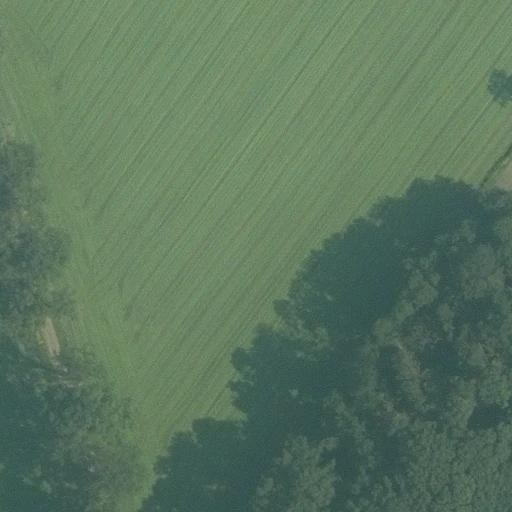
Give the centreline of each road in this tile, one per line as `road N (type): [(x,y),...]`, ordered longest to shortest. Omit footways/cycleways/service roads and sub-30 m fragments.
road 1 (unclassified): [(261,511),(511,176)]
road 2 (unclassified): [(114,511),(0,187)]
